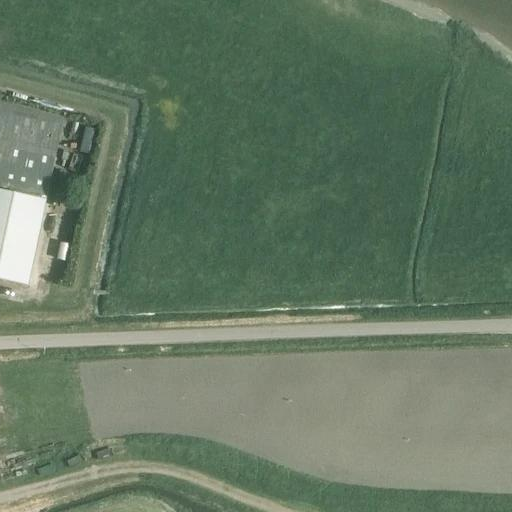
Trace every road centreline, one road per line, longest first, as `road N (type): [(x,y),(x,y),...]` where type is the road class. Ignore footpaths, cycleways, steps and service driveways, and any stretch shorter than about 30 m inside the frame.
road 1 (unclassified): [(511,325),(0,344)]
road 2 (track): [(280,511),(144,468),(0,498)]
